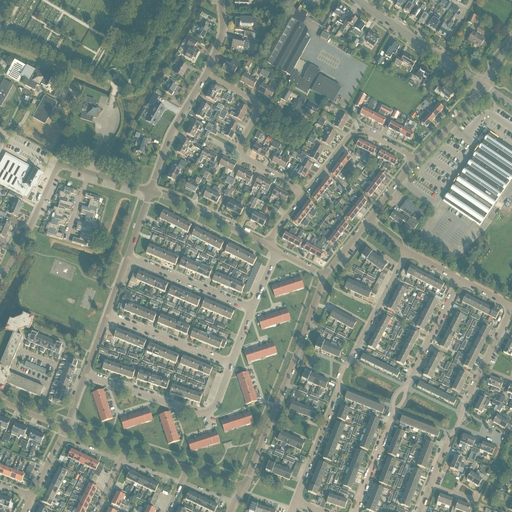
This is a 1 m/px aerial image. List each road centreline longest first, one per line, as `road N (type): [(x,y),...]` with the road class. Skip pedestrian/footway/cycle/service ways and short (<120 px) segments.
road 1 (residential): [(294,503),(343,368),(407,251)]
road 2 (residential): [(243,486),(324,275)]
road 3 (residential): [(430,484),(511,307)]
road 4 (residential): [(84,375),(204,412),(216,403),(230,363)]
road 5 (residential): [(303,195),(358,131),(415,161)]
road 6 (residential): [(253,307),(126,258)]
road 7 (residential): [(230,363),(106,316)]
road 8 (residential): [(150,191),(170,133),(206,74)]
road 9 (residential): [(0,281),(57,165)]
road 10 (residential): [(267,245),(150,191)]
